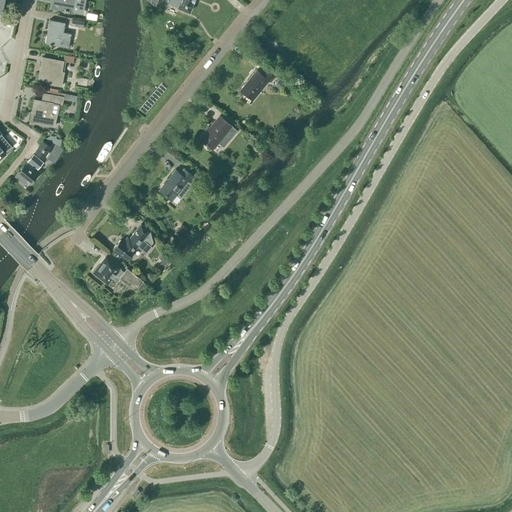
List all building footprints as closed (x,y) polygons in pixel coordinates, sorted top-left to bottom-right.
[(52,0),(52,5),(57,5),(56,9),(73,12),(82,14),(84,0),(52,0)] [(169,0),(168,3),(189,12),(193,0),(169,0)] [(72,19),(71,26),(83,28),(84,21),(72,19)] [(45,43),(68,48),(71,34),(63,32),(65,23),(49,20),(45,43)] [(49,84),(61,86),(64,72),(61,72),(63,61),(42,57),(38,79),(49,81),(49,84)] [(268,80),(270,81),(274,76),(264,68),(260,73),(257,70),(240,90),(252,100),(268,80)] [(273,84),(279,89),(283,83),(278,79),(273,84)] [(34,100),(30,122),(54,127),(56,114),(58,105),(61,105),(63,97),(43,93),(42,101),(34,100)] [(232,125),(224,119),(222,121),(220,120),(217,124),(214,122),(200,139),(207,145),(206,146),(206,148),(208,150),(210,150),(211,148),(212,149),(217,142),(223,147),(236,130),(231,126),(232,125)] [(0,158),(6,154),(4,152),(11,147),(0,134),(1,133),(0,131),(0,158)] [(50,135),(46,138),(51,142),(53,143),(55,144),(59,147),(62,139),(57,139),(55,136),(50,135)] [(35,152),(43,157),(50,146),(42,141),(35,152)] [(54,147),(53,148),(60,153),(63,149),(59,147),(55,144),(54,146),(54,147)] [(28,161),(25,165),(24,165),(18,172),(15,177),(22,183),(26,179),(31,183),(37,175),(32,171),(35,167),(36,167),(41,161),(33,155),(28,161)] [(175,170),(159,190),(171,200),(175,195),(180,198),(191,184),(189,183),(194,177),(184,169),(180,173),(175,170)] [(130,259),(134,254),(132,253),(137,246),(145,253),(151,246),(150,245),(152,242),(150,234),(149,232),(149,231),(140,224),(129,239),(127,238),(123,243),(120,240),(113,248),(127,259),(128,258),(130,259)] [(182,224),(174,233),(184,241),(192,232),(188,229),(187,228),(183,225),(182,224)] [(161,263),(158,266),(163,270),(172,259),(169,257),(167,255),(164,252),(159,258),(161,260),(161,263)] [(108,283),(112,278),(116,281),(119,277),(135,289),(137,287),(141,291),(147,284),(142,280),(143,280),(126,267),(123,271),(120,269),(120,268),(111,262),(112,261),(108,258),(108,259),(106,257),(105,258),(100,265),(94,272),(103,279),(102,280),(106,283),(107,282),(108,283)]
